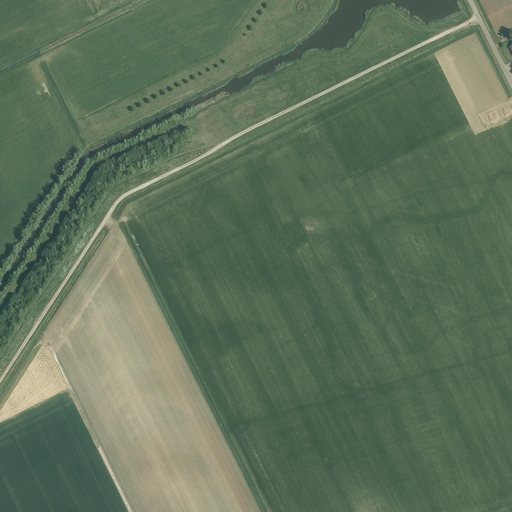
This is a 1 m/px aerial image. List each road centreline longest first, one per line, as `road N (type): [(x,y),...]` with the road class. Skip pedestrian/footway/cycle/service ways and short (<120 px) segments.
road 1 (track): [(478,17),(122,196),(0,383)]
road 2 (track): [(511,101),(345,179)]
